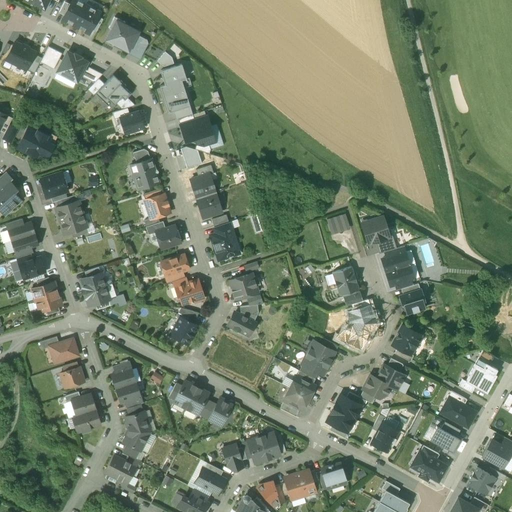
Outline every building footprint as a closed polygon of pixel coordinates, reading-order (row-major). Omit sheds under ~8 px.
[(27,0),(44,8),(48,0),(27,0)] [(75,27),(86,6),(74,0),(71,0),(70,5),(64,15),(62,20),(75,27)] [(59,13),(64,15),(70,5),(64,2),(59,13)] [(99,12),(86,6),(75,27),(89,34),(91,30),(97,17),(99,12)] [(102,20),(97,17),(91,30),(96,32),(102,20)] [(124,23),(114,18),(109,28),(111,30),(106,39),(129,51),(137,35),(139,32),(124,24),(124,23)] [(146,40),(137,35),(129,51),(141,58),(148,44),(146,40)] [(35,53),(14,42),(5,60),(26,70),(35,54),(35,53)] [(42,58),(40,62),(54,69),(61,54),(48,47),(42,58)] [(86,62),(68,53),(58,71),(77,81),(79,76),(84,66),(86,62)] [(42,58),(35,54),(26,70),(34,74),(40,62),(42,58)] [(182,63),(160,70),(164,85),(160,87),(167,113),(173,112),(189,107),(181,80),(186,79),(182,63)] [(102,74),(84,66),(79,76),(94,83),(98,79),(102,74)] [(121,83),(113,75),(104,84),(95,94),(103,102),(106,98),(114,105),(116,103),(121,97),(125,101),(128,98),(132,94),(121,83)] [(104,84),(98,79),(94,83),(87,90),(93,96),(95,94),(104,84)] [(135,106),(128,98),(125,101),(121,97),(116,103),(122,110),(127,108),(135,106)] [(189,107),(173,112),(175,118),(176,120),(192,115),(189,107)] [(114,119),(120,118),(129,115),(127,108),(122,110),(112,113),(114,119)] [(129,115),(120,118),(125,133),(143,128),(138,112),(129,115)] [(184,142),(193,139),(213,133),(207,114),(205,115),(193,119),(178,124),(184,142)] [(0,129),(0,132),(4,134),(8,126),(12,119),(7,116),(0,129)] [(16,130),(8,126),(4,134),(2,138),(10,142),(16,130)] [(50,138),(29,126),(25,134),(25,136),(22,142),(20,143),(18,146),(20,149),(24,151),(25,150),(33,154),(34,156),(39,159),(42,153),(47,156),(53,146),(47,143),(50,138)] [(216,142),(213,133),(193,139),(196,144),(202,147),(216,142)] [(187,168),(201,163),(197,150),(186,147),(180,149),(187,168)] [(143,149),(132,153),(134,158),(136,163),(149,159),(146,150),(143,149)] [(136,163),(133,165),(135,171),(135,177),(130,176),(131,177),(134,178),(137,188),(136,189),(136,190),(159,182),(151,159),(149,159),(136,163)] [(210,165),(196,170),(198,177),(209,174),(212,173),(210,165)] [(5,172),(0,176),(0,189),(9,182),(12,179),(5,172)] [(59,173),(40,179),(46,198),(50,197),(65,192),(67,190),(66,185),(62,184),(59,173)] [(198,177),(190,180),(196,199),(215,193),(213,187),(215,186),(216,184),(215,181),(213,180),(211,180),(209,174),(198,177)] [(16,190),(9,182),(0,189),(0,209),(5,214),(20,200),(13,192),(16,190)] [(160,188),(143,194),(145,200),(162,194),(160,188)] [(65,192),(50,197),(52,202),(61,200),(66,198),(65,192)] [(215,193),(196,199),(202,218),(221,212),(219,205),(221,204),(222,202),(221,199),(219,198),(217,199),(215,193)] [(145,200),(144,200),(150,218),(151,219),(157,217),(170,213),(167,206),(168,205),(166,201),(164,194),(162,194),(145,200)] [(66,198),(61,200),(63,205),(76,201),(74,195),(66,198)] [(63,205),(55,208),(60,221),(82,214),(78,200),(76,201),(63,205)] [(82,214),(60,221),(64,234),(71,232),(85,228),(87,227),(82,214)] [(346,214),(327,220),(331,235),(350,229),(346,214)] [(225,215),(211,219),(214,227),(228,222),(225,215)] [(157,217),(151,219),(150,218),(144,221),(146,227),(159,222),(157,217)] [(382,217),(367,221),(369,227),(363,228),(368,244),(375,242),(389,237),(388,237),(382,217)] [(21,219),(6,224),(8,230),(23,225),(21,219)] [(146,227),(145,227),(148,235),(156,232),(155,232),(165,229),(162,221),(159,222),(146,227)] [(23,225),(8,230),(11,241),(34,234),(30,222),(23,225)] [(228,222),(214,227),(216,233),(216,234),(231,229),(229,222),(228,222)] [(165,229),(155,232),(156,232),(161,249),(180,243),(174,226),(165,229)] [(85,228),(71,232),(73,238),(86,233),(85,228)] [(231,229),(216,234),(216,233),(210,235),(217,256),(224,254),(225,255),(228,257),(233,255),(234,252),(231,243),(235,242),(231,229)] [(34,234),(11,241),(15,252),(30,247),(38,245),(34,234)] [(389,237),(375,242),(379,253),(384,252),(396,248),(392,236),(388,237),(389,237)] [(30,247),(15,252),(17,258),(30,254),(32,253),(30,247)] [(396,248),(384,252),(386,257),(398,254),(396,248)] [(414,263),(410,250),(404,252),(408,265),(414,263)] [(386,257),(381,259),(386,272),(408,265),(404,252),(398,254),(386,257)] [(30,254),(17,258),(19,264),(32,259),(30,254)] [(184,254),(161,262),(166,277),(182,272),(188,269),(184,254)] [(32,259),(19,264),(23,279),(44,272),(40,257),(32,259)] [(255,262),(244,265),(246,272),(258,268),(255,262)] [(408,265),(386,272),(390,286),(395,284),(410,279),(413,278),(408,265)] [(98,267),(84,272),(86,278),(100,273),(98,267)] [(358,290),(351,267),(332,273),(339,296),(342,295),(358,290)] [(182,272),(166,277),(167,283),(173,281),(184,278),(182,272)] [(86,278),(80,280),(81,283),(83,286),(81,289),(83,293),(106,286),(101,273),(100,273),(86,278)] [(252,273),(229,281),(235,300),(258,292),(252,273)] [(49,277),(36,281),(38,287),(50,283),(49,277)] [(184,278),(173,281),(175,287),(186,283),(184,277),(184,278)] [(410,279),(395,284),(397,290),(401,289),(412,285),(410,279)] [(186,283),(175,287),(178,297),(179,296),(182,303),(193,299),(194,302),(203,299),(197,280),(186,283)] [(38,287),(31,289),(35,301),(57,293),(54,282),(50,283),(38,287)] [(412,285),(401,289),(402,294),(420,289),(418,283),(412,285)] [(110,299),(106,286),(83,293),(84,298),(87,299),(89,306),(109,300),(110,299)] [(402,294),(398,296),(401,305),(403,304),(406,314),(425,308),(422,302),(424,301),(420,289),(402,294)] [(358,290),(342,295),(346,306),(362,301),(358,290)] [(57,293),(35,301),(38,312),(45,310),(58,306),(61,305),(57,293)] [(259,295),(247,299),(250,306),(257,305),(262,304),(259,295)] [(352,304),(354,310),(370,305),(368,299),(352,304)] [(109,300),(95,304),(97,310),(110,306),(109,300)] [(250,306),(240,307),(240,312),(240,313),(256,316),(258,313),(257,305),(250,306)] [(336,337),(361,351),(377,321),(375,320),(370,305),(354,310),(344,313),(346,318),(336,337)] [(58,306),(45,310),(47,315),(59,311),(58,306)] [(198,313),(180,308),(176,316),(179,318),(179,317),(193,324),(198,313)] [(256,316),(240,313),(239,314),(236,313),(232,314),(227,325),(240,332),(241,334),(243,334),(248,336),(251,331),(253,330),(253,328),(255,323),(253,322),(256,316)] [(193,324),(179,317),(179,318),(175,326),(176,327),(172,336),(188,344),(197,326),(193,324)] [(420,335),(402,326),(392,346),(397,348),(410,354),(410,353),(413,348),(414,349),(418,342),(417,341),(420,335)] [(56,337),(39,342),(42,350),(49,347),(49,346),(59,343),(56,337)] [(337,345),(322,338),(319,344),(334,351),(337,345)] [(59,343),(49,346),(49,347),(52,356),(54,355),(56,362),(77,355),(72,339),(59,343)] [(319,344),(313,341),(307,353),(328,364),(335,352),(334,351),(319,344)] [(410,354),(397,348),(394,354),(410,362),(413,355),(410,353),(410,354)] [(478,359),(489,366),(494,357),(483,351),(478,359)] [(328,364),(307,353),(301,365),(303,366),(317,373),(322,376),(328,364)] [(403,365),(390,358),(386,366),(399,372),(403,365)] [(478,359),(465,382),(475,388),(486,394),(497,375),(495,374),(497,370),(489,366),(478,359)] [(128,361),(113,366),(115,373),(130,368),(128,361)] [(73,363),(62,367),(64,372),(75,369),(73,363)] [(376,378),(390,386),(397,390),(404,375),(399,372),(386,366),(383,364),(376,378)] [(317,373),(303,366),(300,371),(314,379),(317,373)] [(64,372),(60,374),(64,388),(72,385),(73,387),(74,387),(77,386),(78,385),(78,384),(84,382),(79,367),(75,369),(64,372)] [(130,368),(115,373),(111,374),(116,389),(135,382),(130,368)] [(154,371),(150,377),(159,382),(163,376),(154,371)] [(300,371),(299,371),(296,376),(312,385),(315,379),(314,379),(300,371)] [(390,386),(376,378),(371,375),(369,376),(362,389),(363,390),(375,396),(378,398),(386,395),(390,386)] [(296,376),(295,376),(289,388),(308,398),(315,386),(312,385),(296,376)] [(458,387),(472,394),(475,388),(465,382),(462,380),(458,387)] [(196,387),(184,381),(181,386),(174,400),(173,402),(185,408),(196,387)] [(135,382),(116,389),(120,403),(124,402),(140,397),(135,382)] [(181,386),(176,383),(169,397),(174,400),(181,386)] [(208,393),(196,387),(185,408),(197,414),(198,413),(205,399),(208,393)] [(308,398),(289,388),(282,401),(283,401),(299,409),(302,411),(308,398)] [(375,396),(363,390),(359,397),(365,400),(371,404),(375,396)] [(451,391),(448,397),(464,406),(467,400),(451,391)] [(78,392),(65,396),(67,402),(71,401),(71,400),(80,397),(78,392)] [(362,406),(365,400),(349,392),(346,398),(361,406),(362,406)] [(80,397),(71,400),(71,401),(76,416),(95,409),(90,394),(80,397)] [(340,395),(333,408),(354,419),(361,406),(346,398),(340,395)] [(140,397),(124,402),(126,408),(140,404),(142,403),(140,397)] [(440,413),(468,428),(476,413),(464,406),(448,397),(440,413)] [(211,402),(205,399),(198,413),(203,416),(211,402)] [(231,405),(219,399),(216,405),(209,419),(208,420),(220,426),(231,405)] [(299,409),(283,401),(280,409),(296,417),(299,409)] [(216,405),(211,402),(203,416),(209,419),(216,405)] [(140,404),(126,408),(129,416),(142,411),(140,404)] [(333,408),(327,421),(332,424),(348,432),(354,419),(333,408)] [(76,416),(72,417),(77,432),(100,425),(95,409),(76,416)] [(129,416),(125,417),(129,430),(150,432),(143,411),(142,411),(129,416)] [(379,414),(372,428),(377,431),(381,422),(382,422),(385,417),(379,414)] [(382,422),(381,422),(377,431),(371,444),(387,452),(398,430),(382,422)] [(445,422),(441,429),(456,438),(460,431),(445,422)] [(348,432),(332,424),(329,430),(345,438),(348,432)] [(429,440),(452,453),(460,439),(456,438),(441,429),(436,427),(429,440)] [(150,432),(129,430),(123,442),(127,444),(139,451),(140,451),(150,432)] [(273,433),(260,437),(267,460),(280,455),(279,453),(274,437),(273,433)] [(285,451),(280,435),(274,437),(279,453),(285,451)] [(260,437),(247,441),(247,442),(252,457),(254,464),(267,460),(260,437)] [(511,441),(505,437),(500,446),(511,453),(511,441)] [(511,453),(500,446),(490,441),(482,456),(504,468),(511,453)] [(247,442),(241,444),(243,448),(246,459),(252,457),(247,442)] [(139,451),(127,444),(122,452),(131,457),(135,459),(139,451)] [(235,445),(222,449),(228,467),(234,470),(243,467),(241,461),(237,449),(235,445)] [(439,454),(423,446),(420,451),(436,460),(439,454)] [(243,448),(237,449),(241,461),(246,459),(243,448)] [(430,479),(438,483),(447,465),(436,460),(420,451),(418,450),(409,467),(419,473),(430,479)] [(114,455),(105,473),(119,480),(126,483),(127,483),(135,466),(128,463),(128,462),(114,455)] [(82,459),(77,457),(74,463),(79,465),(82,459)] [(128,462),(128,463),(135,466),(138,468),(142,462),(135,459),(131,457),(128,462)] [(222,471),(206,463),(203,470),(215,476),(216,475),(219,477),(220,476),(222,471)] [(340,463),(333,466),(333,465),(328,467),(321,469),(321,471),(327,489),(346,483),(340,463)] [(470,479),(467,485),(486,495),(488,490),(489,490),(493,483),(492,483),(495,478),(487,473),(476,468),(474,473),(473,473),(469,479),(470,479)] [(490,468),(487,473),(495,478),(503,482),(506,477),(490,468)] [(215,476),(203,470),(196,483),(217,494),(225,479),(220,476),(219,477),(216,475),(215,476)] [(316,473),(315,470),(309,472),(313,484),(318,482),(316,473)] [(309,471),(301,474),(300,472),(296,473),(303,496),(316,492),(313,484),(309,472),(309,471)] [(327,489),(321,471),(316,473),(318,482),(321,490),(327,489)] [(296,473),(292,475),(292,477),(284,479),(285,483),(289,494),(291,500),(303,496),(296,473)] [(430,479),(419,473),(417,478),(427,484),(430,479)] [(135,487),(127,483),(126,483),(119,480),(116,485),(132,493),(135,487)] [(272,481),(260,485),(257,488),(273,506),(278,502),(279,501),(274,487),(272,481)] [(385,490),(395,496),(399,489),(386,482),(382,489),(385,490)] [(289,494),(285,483),(280,485),(283,496),(289,494)] [(280,485),(274,487),(279,501),(278,502),(279,504),(285,502),(283,496),(280,485)] [(209,497),(193,489),(190,494),(206,503),(206,502),(209,497)] [(385,490),(378,502),(396,511),(404,511),(409,504),(395,496),(385,490)] [(206,503),(190,494),(188,499),(182,497),(177,506),(187,511),(202,511),(208,503),(206,502),(206,503)] [(252,501),(250,500),(249,498),(247,496),(244,496),(236,511),(263,511),(256,508),(257,506),(252,501)] [(264,511),(267,508),(257,497),(252,501),(257,506),(256,508),(263,511),(264,511)] [(474,497),(470,505),(477,509),(483,511),(484,511),(488,505),(474,497)] [(449,511),(475,511),(477,509),(470,505),(458,498),(449,511)] [(396,511),(378,502),(372,511),(396,511)]
